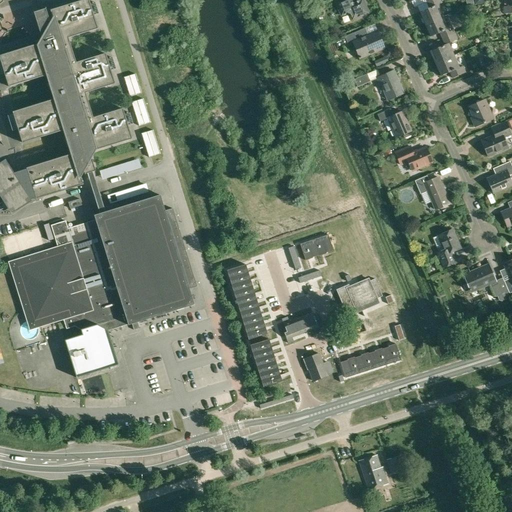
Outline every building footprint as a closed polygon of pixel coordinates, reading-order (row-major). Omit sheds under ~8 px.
[(0,203),(3,202),(7,208),(31,200),(30,200),(35,198),(35,199),(83,184),(80,174),(84,174),(95,171),(90,156),(93,150),(131,139),(122,108),(93,117),(85,93),(114,84),(105,53),(75,62),(68,38),(97,29),(88,0),(82,0),(50,10),(53,20),(48,28),(46,27),(45,27),(45,28),(44,28),(43,29),(42,29),(42,30),(41,31),(41,32),(41,33),(41,34),(42,35),(42,36),(43,36),(43,37),(39,44),(0,55),(0,60),(8,86),(47,74),(55,99),(12,112),(22,143),(64,129),(72,154),(13,172),(5,160),(0,163),(0,203)] [(102,0),(107,22),(119,19),(114,0),(102,0)] [(348,13),(351,20),(368,13),(362,0),(355,0),(349,3),(348,0),(335,0),(334,1),(340,16),(348,13)] [(419,12),(424,24),(443,16),(442,15),(438,5),(442,3),(440,0),(430,0),(425,2),(428,8),(419,12)] [(503,6),(503,14),(511,13),(511,0),(506,0),(507,6),(503,6)] [(443,16),(424,24),(430,37),(439,33),(441,39),(455,33),(453,26),(452,27),(446,14),(442,15),(443,16)] [(366,26),(369,32),(377,29),(374,23),(366,26)] [(352,42),(359,58),(383,48),(376,31),(367,35),(364,28),(344,37),(347,44),(352,42)] [(458,39),(455,33),(441,39),(444,45),(429,51),(435,64),(453,56),(448,43),(458,39)] [(128,43),(116,47),(123,70),(135,67),(128,43)] [(374,61),(376,67),(388,62),(386,56),(374,61)] [(449,72),(452,78),(465,73),(462,66),(458,68),(453,56),(435,64),(440,76),(449,72)] [(369,73),(372,79),(381,74),(379,69),(369,73)] [(131,93),(142,90),(136,71),(125,74),(131,93)] [(393,71),(373,79),(377,87),(381,86),(387,99),(403,93),(393,71)] [(353,79),(357,87),(370,82),(367,74),(353,79)] [(146,96),(133,98),(138,122),(150,120),(146,96)] [(472,120),(475,127),(492,120),(484,100),(468,107),(474,119),(472,120)] [(387,118),(395,137),(410,131),(402,112),(393,116),(390,109),(377,115),(380,122),(387,118)] [(488,157),(508,149),(504,139),(511,135),(505,121),(490,128),(493,136),(481,141),(488,157)] [(143,131),(151,158),(162,154),(154,127),(143,131)] [(408,162),(412,171),(432,162),(425,147),(412,153),(410,146),(395,153),(400,165),(408,162)] [(141,158),(100,169),(102,176),(143,165),(141,158)] [(488,179),(494,193),(511,185),(511,184),(508,176),(511,174),(511,164),(511,165),(509,161),(492,169),(495,176),(488,179)] [(427,191),(435,210),(450,204),(438,177),(429,181),(426,175),(414,181),(420,194),(427,191)] [(108,196),(110,203),(147,191),(145,185),(108,196)] [(74,326),(81,330),(97,324),(108,331),(131,323),(133,330),(139,328),(137,322),(193,304),(189,289),(196,286),(172,208),(164,211),(159,195),(94,215),(95,220),(67,228),(65,221),(50,225),(57,246),(7,262),(29,330),(63,320),(66,329),(74,326)] [(414,197),(407,200),(409,205),(416,201),(414,197)] [(67,202),(70,209),(81,205),(79,199),(67,202)] [(511,208),(501,213),(507,228),(511,225),(511,208)] [(48,224),(44,225),(48,241),(53,239),(48,224)] [(436,252),(442,268),(456,263),(451,252),(460,249),(452,230),(438,236),(443,249),(436,252)] [(316,244),(320,260),(334,256),(330,241),(316,244)] [(316,244),(302,248),(306,264),(320,260),(316,244)] [(360,267),(368,271),(372,263),(363,259),(360,267)] [(510,278),(503,281),(508,291),(509,294),(511,292),(511,259),(504,263),(510,278)] [(272,264),(249,272),(251,278),(274,270),(272,264)] [(227,271),(230,278),(248,272),(245,265),(227,271)] [(495,297),(508,291),(503,281),(502,278),(496,280),(493,273),(491,274),(487,265),(470,272),(469,269),(461,272),(469,289),(468,290),(470,291),(471,289),(489,282),(490,284),(489,284),(495,297)] [(278,280),(289,277),(286,266),(275,268),(278,280)] [(230,278),(232,285),(250,279),(248,272),(230,278)] [(337,289),(345,310),(355,306),(355,305),(359,303),(361,308),(376,301),(375,299),(383,296),(375,278),(370,281),(369,279),(360,282),(361,283),(351,288),(349,284),(337,289)] [(232,285),(234,292),(252,286),(250,279),(232,285)] [(234,292),(236,299),(254,293),(252,286),(234,292)] [(281,311),(294,312),(296,289),(290,288),(289,302),(282,301),(281,311)] [(236,299),(239,305),(256,300),(254,293),(236,299)] [(239,305),(241,312),(259,307),(256,300),(239,305)] [(241,312),(243,319),(261,313),(259,307),(241,312)] [(243,319),(245,326),(263,320),(261,313),(243,319)] [(283,324),(288,337),(301,333),(301,332),(317,326),(312,313),(296,319),(283,324)] [(245,326),(247,333),(265,327),(263,320),(245,326)] [(96,325),(81,330),(82,334),(64,340),(77,378),(102,369),(118,365),(108,331),(96,325)] [(247,333),(250,340),(268,334),(265,327),(247,333)] [(251,345),(254,352),(272,346),(269,339),(251,345)] [(387,347),(392,363),(406,358),(401,343),(387,347)] [(254,352),(256,359),(274,353),(272,346),(254,352)] [(387,347),(374,352),(379,367),(392,363),(387,347)] [(360,356),(365,372),(379,367),(374,352),(360,356)] [(256,359),(258,366),(276,360),(274,353),(256,359)] [(308,369),(313,381),(334,372),(329,360),(322,363),(318,353),(303,359),(307,369),(308,369)] [(346,361),(351,376),(365,372),(360,356),(346,361)] [(258,366),(260,373),(278,367),(276,360),(258,366)] [(260,373),(263,380),(280,374),(278,367),(260,373)] [(263,380),(265,387),(283,381),(280,374),(263,380)] [(385,460),(390,475),(407,469),(402,454),(385,460)] [(359,461),(368,489),(387,483),(382,467),(380,467),(376,455),(359,461)]
